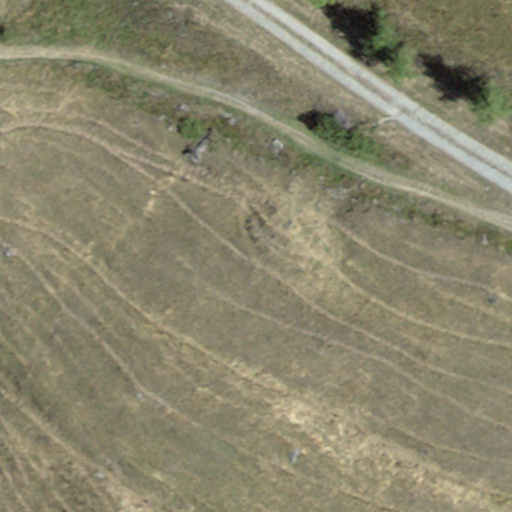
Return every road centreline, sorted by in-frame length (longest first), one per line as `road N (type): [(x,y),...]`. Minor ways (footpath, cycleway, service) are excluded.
road 1 (track): [(511,228),(456,213),(181,86),(80,54),(0,56)]
road 2 (track): [(234,0),(511,185)]
